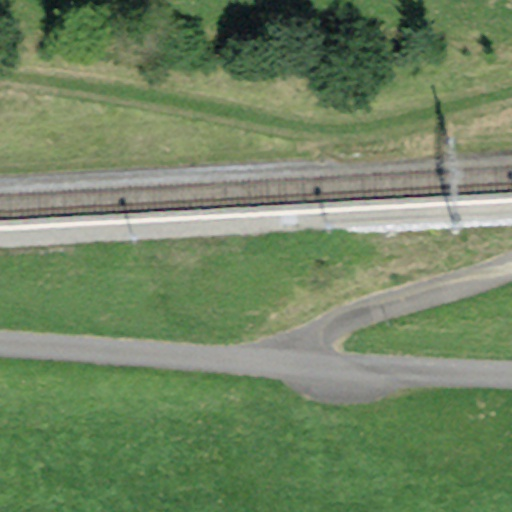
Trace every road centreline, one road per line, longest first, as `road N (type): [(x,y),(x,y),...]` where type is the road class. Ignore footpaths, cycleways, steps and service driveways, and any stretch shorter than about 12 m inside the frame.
road 1 (residential): [(0,342),(511,374)]
road 2 (track): [(302,362),(307,344),(336,322),(511,264)]
